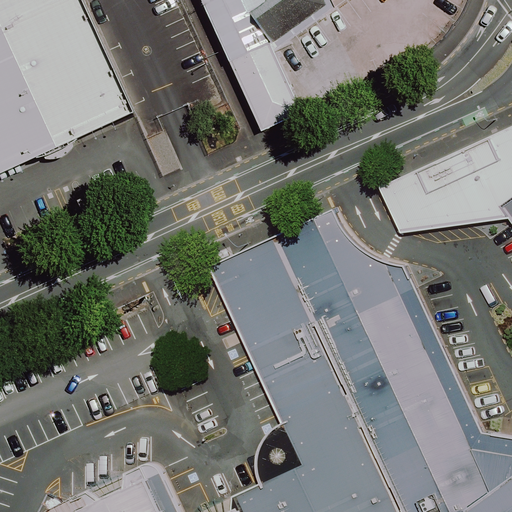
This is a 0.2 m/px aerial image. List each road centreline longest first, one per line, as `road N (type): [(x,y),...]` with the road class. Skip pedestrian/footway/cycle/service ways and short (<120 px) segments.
road 1 (secondary): [(470,92),(0,306)]
road 2 (unknown): [(328,160),(310,101),(315,70),(412,0)]
